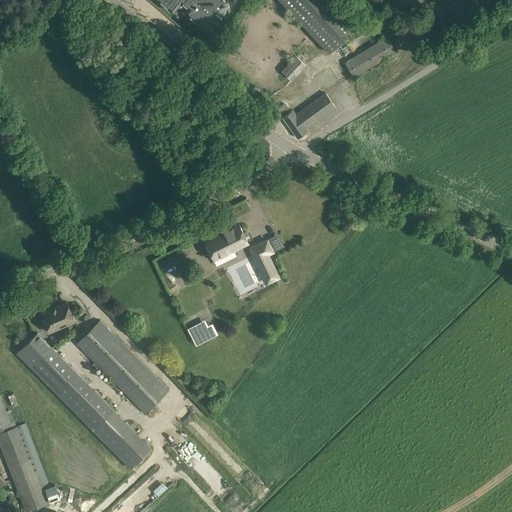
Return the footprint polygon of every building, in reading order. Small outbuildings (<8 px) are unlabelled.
[(158,0),(178,17),(184,11),(208,32),(222,15),(219,12),(229,0),(158,0)] [(350,15),(335,0),(279,0),(329,53),(360,24),(350,15)] [(396,0),(392,3),(397,10),(411,0),(396,0)] [(396,52),(387,37),(345,62),(354,77),(396,52)] [(306,65),(297,56),(282,71),(291,80),(306,65)] [(277,109),(297,138),(307,131),(306,128),(312,124),(336,108),(334,106),(325,92),(295,114),(292,110),(290,112),(285,103),(277,109)] [(247,241),(239,225),(217,236),(218,237),(205,243),(214,259),(233,250),(232,248),(247,241)] [(275,252),(268,238),(248,248),(266,285),(281,278),(269,255),(275,252)] [(75,321),(66,301),(41,312),(49,332),(75,321)] [(169,390),(100,320),(76,343),(145,413),(169,390)] [(214,337),(208,325),(195,332),(192,326),(187,328),(196,345),(214,337)] [(17,353),(130,468),(151,448),(37,333),(17,353)] [(10,395),(13,405),(18,403),(15,393),(10,395)] [(53,501),(51,495),(57,492),(55,485),(48,487),(24,425),(21,427),(17,428),(16,426),(11,412),(7,413),(0,394),(0,445),(25,511),(34,508),(53,501)]
